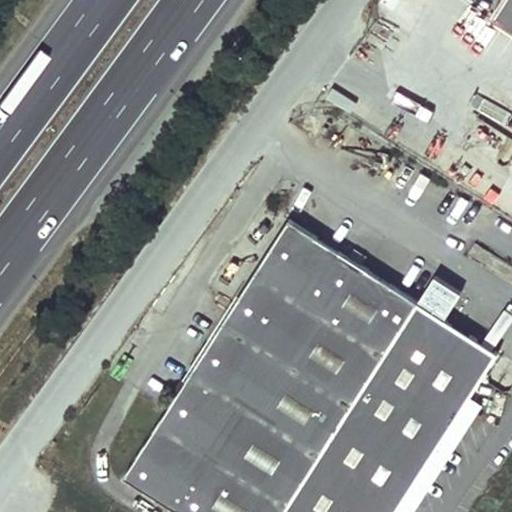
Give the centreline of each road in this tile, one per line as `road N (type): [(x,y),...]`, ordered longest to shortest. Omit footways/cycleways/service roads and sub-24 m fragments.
road 1 (unclassified): [(0,468),(345,0)]
road 2 (motorway): [(0,258),(188,0)]
road 3 (motorway): [(102,0),(0,139)]
